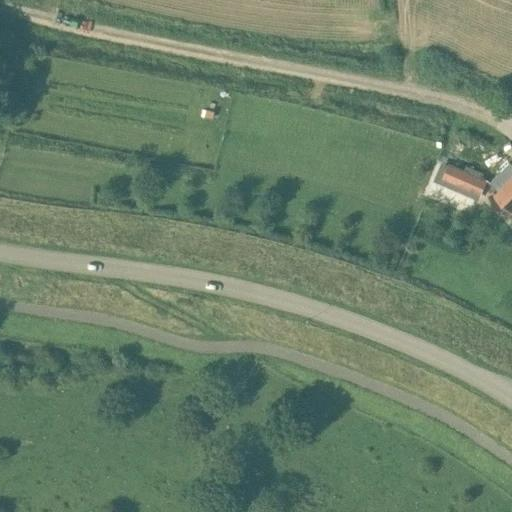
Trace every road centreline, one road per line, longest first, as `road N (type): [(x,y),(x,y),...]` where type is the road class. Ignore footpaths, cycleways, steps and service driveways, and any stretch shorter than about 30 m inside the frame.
road 1 (unclassified): [(511,394),(298,303),(0,250)]
road 2 (unclassified): [(511,122),(391,88),(21,11)]
